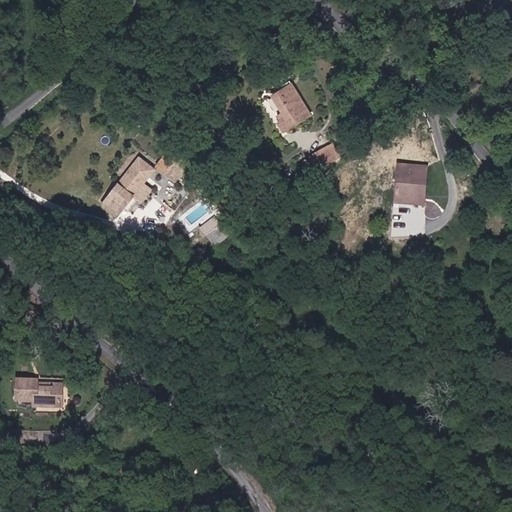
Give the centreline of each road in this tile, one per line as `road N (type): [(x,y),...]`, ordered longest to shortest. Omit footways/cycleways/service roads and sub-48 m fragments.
road 1 (unclassified): [(0,246),(31,294),(208,441),(274,511)]
road 2 (tertiary): [(320,0),(324,12),(450,113),(511,179)]
road 3 (tertiary): [(0,124),(59,80),(130,0)]
